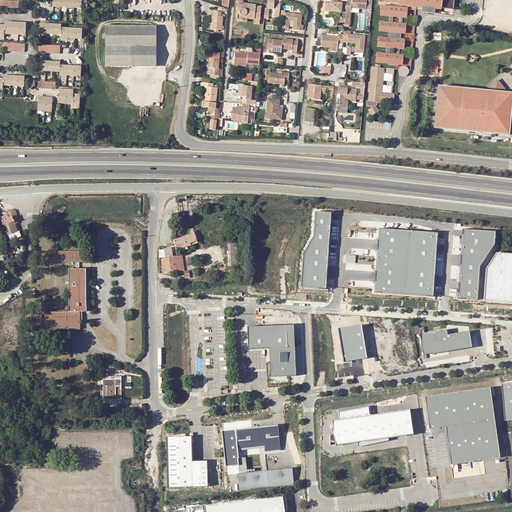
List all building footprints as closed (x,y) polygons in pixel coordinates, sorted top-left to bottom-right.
[(52,0),(52,7),(80,8),(80,0),(52,0)] [(256,5),(246,4),(246,6),(246,9),(242,8),(243,6),(243,3),(243,0),(238,0),(237,19),(242,19),(242,21),(246,22),(247,18),(254,19),(260,19),(261,7),(256,6),(256,5)] [(268,0),(268,8),(280,9),(281,3),(280,2),(280,1),(279,0),(268,0)] [(329,10),(345,11),(345,10),(346,0),(343,0),(341,0),(341,1),(337,1),(333,0),(330,0),(329,10)] [(346,0),(345,10),(350,10),(351,6),(365,7),(366,0),(346,0)] [(382,0),(383,2),(391,3),(398,3),(398,5),(403,6),(422,7),(422,6),(435,7),(435,9),(438,9),(441,9),(441,7),(442,0),(382,0)] [(442,0),(441,7),(453,9),(454,2),(453,0),(442,0)] [(381,5),(380,15),(389,16),(393,16),(407,17),(408,9),(408,7),(403,7),(391,6),(381,5)] [(215,11),(214,16),(213,15),(212,29),(222,30),(224,16),(225,17),(226,15),(222,14),(222,12),(215,11)] [(285,12),(283,25),(289,26),(289,21),(294,21),(293,29),(300,30),(300,28),(301,25),(302,14),(285,12)] [(0,36),(3,37),(3,34),(25,35),(25,22),(3,21),(3,24),(0,23),(0,36)] [(379,21),(379,31),(389,32),(401,33),(406,33),(407,23),(393,22),(389,22),(379,21)] [(60,39),(81,40),(81,29),(61,28),(61,24),(40,23),(39,33),(60,34),(60,39)] [(157,67),(157,26),(105,26),(105,67),(157,67)] [(345,28),(344,32),(343,40),(356,41),(355,50),(364,51),(366,33),(349,32),(350,28),(345,28)] [(343,41),(343,40),(344,32),(339,32),(339,34),(322,32),(322,37),(321,44),(330,44),(338,45),(338,41),(343,41)] [(378,36),(377,46),(387,47),(390,47),(404,49),(405,39),(401,38),(389,37),(378,36)] [(272,48),(281,49),(292,50),(292,53),(297,53),(298,42),(293,41),(293,40),(282,39),(282,41),(273,40),(272,48)] [(2,50),(23,51),(24,43),(2,43),(2,50)] [(39,52),(59,53),(59,45),(39,44),(39,52)] [(221,53),(209,52),(208,67),(212,67),(211,74),(219,75),(220,69),(219,68),(221,53)] [(234,63),(247,63),(248,53),(235,52),(234,63)] [(248,52),(248,53),(247,63),(259,64),(259,62),(260,53),(248,52)] [(377,52),(376,62),(403,65),(404,55),(390,53),(386,53),(377,52)] [(81,66),(60,65),(60,62),(38,61),(38,71),(60,72),(59,75),(80,76),(81,66)] [(367,101),(367,106),(372,106),(372,107),(376,105),(377,104),(377,101),(391,102),(392,93),(383,92),(385,68),(381,67),(381,65),(375,64),(375,67),(371,66),(370,82),(368,82),(368,92),(369,92),(368,101),(367,101)] [(407,75),(408,74),(409,73),(409,71),(409,70),(409,69),(408,68),(407,67),(405,66),(403,66),(402,66),(400,67),(399,69),(399,70),(399,72),(399,74),(401,75),(402,76),(404,76),(406,76),(407,75)] [(270,71),(270,69),(266,69),(265,78),(269,78),(269,82),(285,84),(285,78),(286,73),(281,72),(270,71)] [(288,79),(289,71),(281,70),(281,72),(286,73),(285,78),(288,79)] [(5,78),(0,77),(0,86),(4,87),(5,85),(25,85),(26,75),(5,74),(5,78)] [(356,92),(364,92),(365,80),(352,79),(352,84),(361,85),(361,90),(356,90),(357,86),(346,85),(346,87),(343,87),(343,83),(338,83),(338,90),(340,91),(339,101),(346,101),(346,98),(346,96),(350,96),(350,97),(356,98),(356,96),(356,92)] [(511,107),(511,104),(511,94),(503,93),(504,89),(497,80),(487,88),(487,91),(437,86),(433,128),(508,136),(509,124),(511,121),(511,107)] [(327,92),(333,92),(334,86),(328,85),(328,84),(321,83),(321,86),(318,85),(318,83),(309,82),(308,96),(320,98),(321,88),(328,89),(327,92)] [(204,92),(206,92),(205,102),(217,102),(218,88),(214,88),(214,84),(202,83),(202,86),(205,87),(204,92)] [(250,104),(252,105),(253,87),(244,86),(243,97),(244,97),(243,104),(250,104)] [(74,90),(59,89),(58,104),(73,104),(73,109),(80,109),(80,94),(74,94),(74,90)] [(35,111),(49,111),(50,97),(36,96),(35,111)] [(282,120),(283,111),(280,111),(280,108),(280,101),(268,99),(267,119),(282,120)] [(245,111),(250,111),(250,104),(243,104),(242,109),(234,108),(232,120),(237,121),(244,122),(245,114),(245,111)] [(379,111),(376,105),(372,107),(368,110),(372,115),(379,111)] [(316,109),(306,108),(305,122),(314,123),(316,109)] [(337,129),(331,129),(332,134),(330,134),(331,138),(344,137),(343,133),(337,134),(337,129)] [(1,219),(7,234),(18,230),(15,221),(17,221),(15,214),(17,214),(15,209),(5,212),(7,217),(1,219)] [(300,285),(325,287),(327,264),(328,249),(329,239),(330,220),(331,210),(315,209),(313,233),(303,252),(300,285)] [(436,231),(378,227),(378,234),(376,256),(375,272),(374,282),(374,288),(374,290),(433,295),(434,285),(434,276),(436,254),(437,244),(437,237),(438,231),(436,231)] [(496,230),(462,227),(457,297),(477,298),(480,265),(495,242),(496,230)] [(195,233),(189,234),(173,239),(176,247),(197,241),(195,233)] [(14,254),(24,251),(21,244),(12,247),(14,254)] [(236,244),(228,244),(229,265),(237,265),(236,244)] [(86,251),(51,251),(51,261),(86,261),(86,251)] [(484,270),(483,301),(511,302),(511,252),(495,251),(484,270)] [(165,256),(166,260),(167,269),(183,267),(181,253),(168,255),(168,256),(165,256)] [(69,269),(69,311),(45,311),(45,327),(81,328),(81,311),(87,310),(87,269),(69,269)] [(42,324),(42,313),(29,314),(29,325),(42,324)] [(362,324),(339,328),(344,363),(362,359),(367,358),(362,324)] [(294,325),(247,327),(248,331),(248,347),(248,349),(269,348),(270,377),(290,376),(296,376),(294,325)] [(424,331),(419,331),(422,352),(468,344),(466,331),(447,334),(445,327),(434,329),(424,331)] [(121,376),(104,376),(104,399),(122,399),(121,376)] [(511,382),(500,384),(503,421),(511,420),(511,382)] [(490,387),(426,396),(430,429),(445,427),(446,433),(450,462),(498,455),(490,387)] [(369,406),(339,412),(340,419),(333,420),(335,433),(330,434),(330,446),(335,445),(335,446),(357,443),(358,447),(388,441),(388,438),(413,435),(410,409),(370,415),(369,406)] [(252,425),(234,427),(235,430),(237,448),(262,445),(263,449),(279,447),(276,422),(252,425)] [(237,448),(235,430),(222,431),(227,466),(239,465),(238,458),(237,448)] [(191,435),(165,436),(167,486),(208,484),(207,461),(192,461),(191,435)] [(245,457),(238,458),(239,465),(240,473),(237,474),(239,489),(294,484),(293,481),(292,468),(267,470),(247,473),(246,467),(245,457)] [(259,495),(204,503),(205,511),(285,511),(283,493),(282,491),(259,495)]
